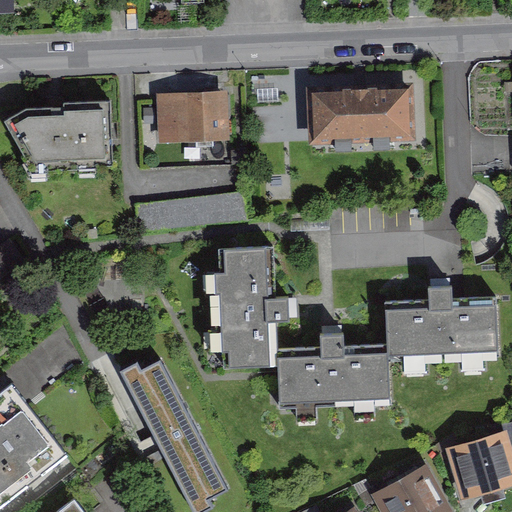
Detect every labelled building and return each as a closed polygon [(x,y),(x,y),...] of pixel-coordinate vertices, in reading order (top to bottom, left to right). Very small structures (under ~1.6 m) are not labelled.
[(0,0),(0,13),(12,13),(11,0),(0,0)] [(413,90),(310,94),(312,144),(414,140),(413,90)] [(229,93),(157,95),(158,143),(231,141),(229,93)] [(112,169),(110,103),(29,107),(4,121),(32,172),(112,169)] [(238,193),(142,203),(146,231),(241,218),(238,193)] [(0,277),(23,258),(5,236),(0,240),(0,277)] [(271,245),(219,248),(225,368),(275,365),(272,323),(292,322),(291,297),(274,298),(271,245)] [(431,308),(391,309),(392,351),(498,348),(497,304),(456,305),(456,286),(430,286),(431,308)] [(324,352),(283,354),(285,401),(390,396),(388,350),(346,352),(345,334),(323,335),(324,352)] [(121,372),(193,511),(203,511),(212,508),(207,498),(227,488),(173,382),(161,359),(140,370),(136,362),(121,372)] [(12,386),(0,395),(0,508),(67,457),(12,386)] [(511,445),(508,432),(448,450),(464,503),(511,487),(511,445)] [(429,466),(373,495),(382,511),(451,511),(453,511),(429,466)] [(81,511),(74,503),(62,511),(81,511)]
